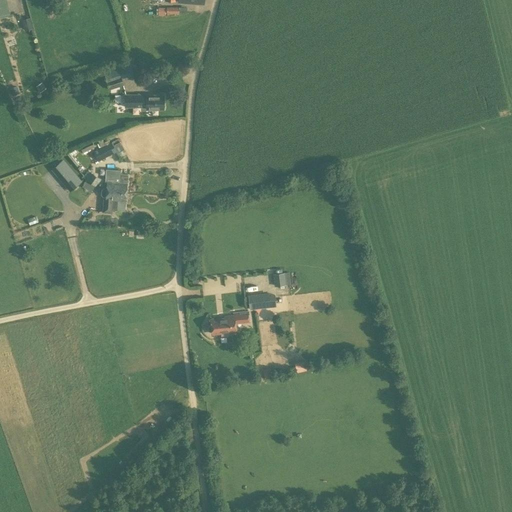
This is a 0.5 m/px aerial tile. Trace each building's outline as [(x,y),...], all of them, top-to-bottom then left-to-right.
[(0,0),(0,17),(10,15),(6,0),(0,0)] [(28,17),(20,20),(23,30),(31,27),(28,17)] [(134,74),(130,61),(103,70),(109,89),(123,84),(121,78),(134,74)] [(41,83),(35,87),(39,93),(45,88),(41,83)] [(156,95),(146,95),(124,95),(125,107),(146,107),(146,109),(156,109),(163,108),(163,95),(156,95)] [(124,149),(118,138),(88,154),(92,163),(97,160),(98,161),(116,151),(117,153),(124,149)] [(80,180),(63,159),(50,169),(69,191),(81,181),(80,180)] [(118,182),(114,182),(114,178),(116,171),(107,169),(105,176),(106,176),(105,181),(106,181),(106,189),(101,189),(101,195),(103,197),(105,197),(105,199),(102,198),(102,212),(112,213),(112,210),(117,210),(125,211),(125,200),(126,200),(127,183),(127,174),(119,173),(118,182)] [(83,178),(96,186),(101,179),(88,170),(83,178)] [(272,273),(272,285),(290,285),(289,272),(272,273)] [(247,295),(249,310),(269,307),(268,297),(268,292),(247,295)] [(209,318),(211,335),(220,334),(220,336),(228,335),(228,333),(236,331),(234,315),(209,318)]
